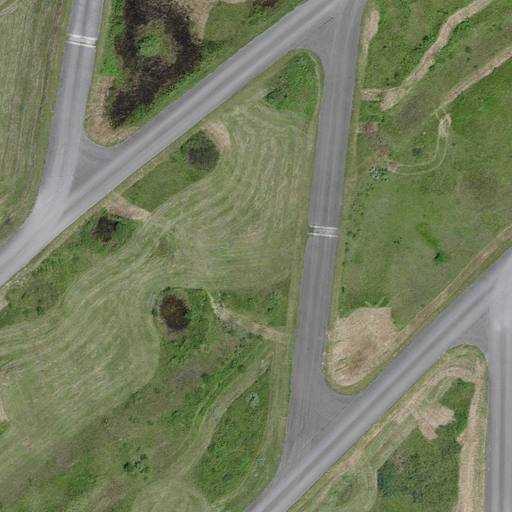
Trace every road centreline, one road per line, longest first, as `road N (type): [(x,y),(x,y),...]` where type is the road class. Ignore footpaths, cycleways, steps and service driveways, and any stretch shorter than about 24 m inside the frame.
road 1 (track): [(312,458),(311,359),(343,0)]
road 2 (track): [(331,0),(0,268)]
road 3 (track): [(511,270),(261,511)]
road 4 (track): [(496,285),(504,362),(500,511)]
road 5 (track): [(55,218),(88,0)]
